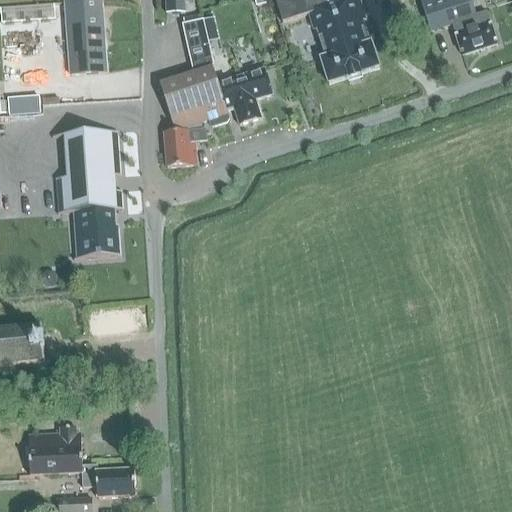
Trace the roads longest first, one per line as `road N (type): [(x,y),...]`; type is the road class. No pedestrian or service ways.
road 1 (residential): [(153,193),(511,73)]
road 2 (residential): [(165,511),(153,193)]
road 3 (residential): [(153,193),(146,0)]
